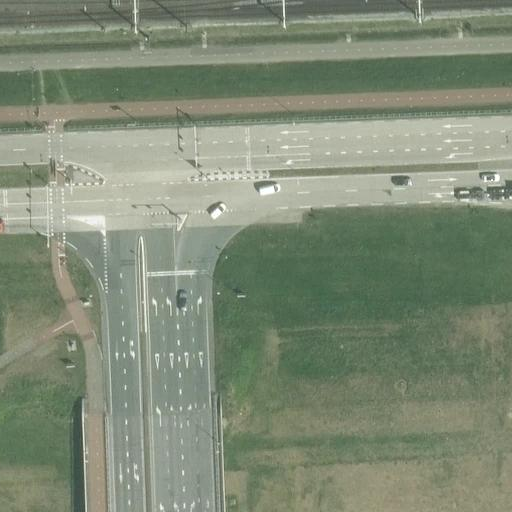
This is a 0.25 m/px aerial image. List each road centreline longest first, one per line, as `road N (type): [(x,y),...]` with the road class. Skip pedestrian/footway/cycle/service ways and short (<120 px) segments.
road 1 (secondary): [(511,131),(152,145)]
road 2 (secondary): [(178,207),(511,190)]
road 3 (tertiary): [(119,207),(128,511)]
road 4 (tertiary): [(182,511),(178,207)]
road 5 (secondary): [(152,145),(0,151)]
